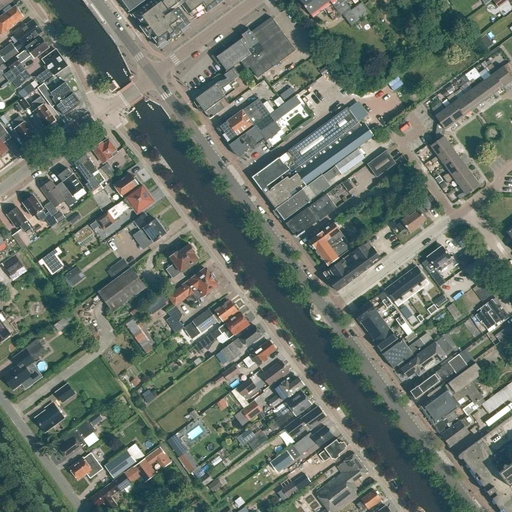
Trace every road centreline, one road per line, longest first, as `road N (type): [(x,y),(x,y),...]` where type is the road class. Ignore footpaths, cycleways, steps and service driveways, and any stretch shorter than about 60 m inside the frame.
road 1 (residential): [(409,511),(135,143),(103,113)]
road 2 (secondary): [(326,311),(153,75)]
road 3 (secondary): [(475,511),(326,311)]
road 4 (residential): [(326,311),(454,217)]
road 5 (residential): [(83,511),(0,395)]
road 6 (residential): [(103,113),(33,0)]
road 7 (residential): [(0,190),(103,113)]
road 8 (unclassified): [(153,75),(256,0)]
